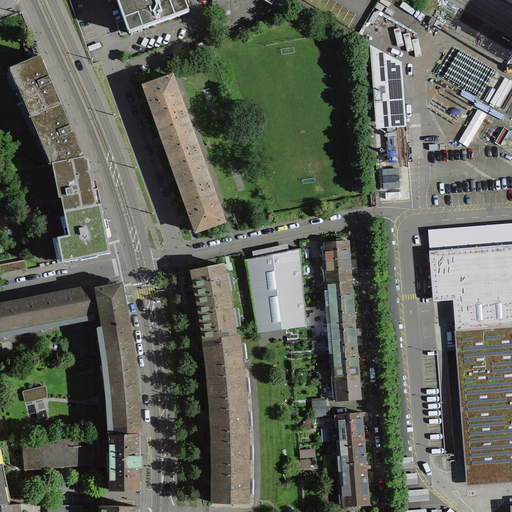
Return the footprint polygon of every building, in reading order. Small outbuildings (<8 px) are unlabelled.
[(144,29),(188,13),(188,12),(189,12),(184,0),(116,0),(124,20),(128,32),(129,32),(129,33),(143,28),(144,29)] [(303,0),(348,26),(356,13),(332,0),(303,0)] [(50,78),(51,77),(41,55),(13,67),(9,69),(9,70),(10,69),(30,117),(30,118),(62,104),(52,82),(50,78)] [(157,123),(185,113),(180,98),(180,97),(177,98),(175,93),(178,92),(179,92),(178,92),(172,76),(144,86),(147,96),(148,96),(151,95),(153,100),(150,101),(149,102),(150,102),(157,123)] [(80,158),(80,155),(83,153),(73,131),(71,127),(71,126),(62,104),(30,118),(38,137),(38,138),(44,152),(45,152),(50,164),(52,164),(75,159),(80,158)] [(170,159),(198,149),(193,134),(193,133),(190,134),(188,129),(191,128),(185,113),(157,123),(160,132),(163,131),(169,149),(167,149),(166,150),(167,150),(170,159)] [(183,195),(211,185),(206,170),(206,169),(203,170),(201,165),(204,164),(198,149),(170,159),(173,168),(176,167),(182,185),(180,186),(179,186),(180,186),(183,195)] [(0,172),(4,172),(26,168),(25,158),(16,159),(16,161),(0,163),(0,172)] [(85,159),(85,158),(80,158),(75,159),(52,164),(59,198),(61,198),(64,212),(101,205),(96,180),(93,181),(92,181),(90,172),(87,159),(85,159)] [(211,185),(183,195),(191,216),(190,216),(191,216),(194,215),(196,220),(193,222),(192,222),(193,222),(196,231),(224,221),(219,206),(219,205),(216,206),(214,201),(217,200),(211,185)] [(62,262),(74,260),(81,259),(81,260),(97,257),(97,255),(110,253),(107,237),(110,236),(107,220),(104,220),(101,205),(64,212),(65,216),(67,227),(64,227),(65,236),(58,237),(62,262)] [(326,261),(349,259),(349,255),(348,241),(346,241),(346,239),(337,240),(337,242),(325,243),(325,246),(326,261)] [(511,244),(429,251),(433,292),(452,291),(455,328),(454,328),(465,469),(511,465),(511,244)] [(245,260),(257,332),(286,328),(295,327),(307,326),(307,325),(305,307),(304,292),(303,278),(302,263),(301,249),(300,249),(245,260),(245,259),(245,260)] [(327,275),(327,276),(350,274),(350,269),(349,259),(326,261),(327,275)] [(223,264),(192,270),(199,305),(230,300),(223,264)] [(350,274),(327,276),(328,290),(329,290),(351,289),(351,284),(350,274)] [(103,325),(128,321),(121,284),(97,289),(101,311),(103,325)] [(97,289),(97,286),(58,294),(63,318),(101,311),(97,289)] [(351,289),(329,290),(329,291),(330,305),(353,303),(352,293),(351,289)] [(63,318),(58,294),(21,301),(25,326),(63,318)] [(235,335),(230,300),(199,305),(204,340),(235,335)] [(0,330),(25,326),(21,301),(0,305),(0,330)] [(331,323),(354,322),(354,317),(353,303),(330,305),(330,306),(331,323)] [(109,361),(134,358),(132,346),(128,321),(103,325),(109,361)] [(329,338),(332,338),(355,336),(354,326),(354,322),(331,323),(327,324),(328,338),(329,338)] [(204,340),(208,372),(243,368),(241,359),(238,358),(237,346),(240,345),(239,335),(235,335),(204,340)] [(355,336),(332,338),(332,339),(333,352),(333,353),(356,351),(356,346),(355,336)] [(357,355),(356,351),(333,353),(335,367),(357,366),(357,355)] [(113,398),(138,396),(138,395),(134,358),(109,361),(113,398)] [(336,382),(359,380),(358,376),(357,366),(335,367),(335,368),(336,382)] [(241,379),(243,378),(243,368),(208,372),(211,404),(246,402),(245,392),(242,392),(241,379)] [(359,380),(336,382),(336,383),(337,397),(337,400),(360,399),(359,385),(359,380)] [(138,433),(140,433),(138,396),(113,398),(115,435),(138,433)] [(326,400),(312,401),(313,417),(314,417),(330,415),(330,407),(327,407),(326,400)] [(243,412),(246,411),(246,402),(211,404),(213,437),(247,435),(247,426),(244,425),(243,412)] [(339,427),(362,425),(361,412),(338,414),(335,415),(336,427),(339,427)] [(336,427),(337,440),(340,440),(363,438),(362,425),(339,427),(336,427)] [(141,466),(141,456),(138,456),(138,433),(115,435),(23,442),(26,468),(89,463),(89,467),(110,465),(110,489),(138,489),(138,466),(141,466)] [(245,446),(248,445),(247,435),(213,437),(213,469),(248,469),(248,459),(245,459),(245,446)] [(338,455),(341,455),(364,453),(363,438),(340,440),(337,440),(338,455)] [(343,470),(366,469),(364,453),(341,455),(342,456),(343,470)] [(3,464),(0,464),(0,504),(10,504),(10,500),(9,494),(3,464)] [(245,479),(248,478),(248,469),(213,469),(213,502),(248,503),(248,493),(245,492),(245,479)] [(367,484),(366,469),(343,470),(343,471),(344,485),(344,486),(367,484)] [(367,484),(344,486),(342,486),(344,506),(368,504),(367,484)]
